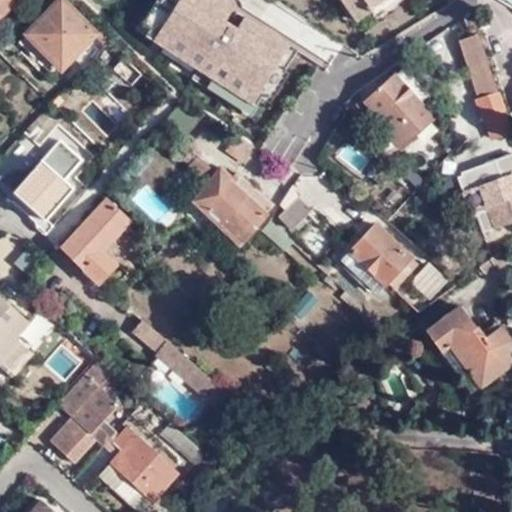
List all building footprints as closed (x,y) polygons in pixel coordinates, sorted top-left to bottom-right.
[(0,0),(0,19),(17,0),(0,0)] [(55,0),(18,37),(58,78),(100,34),(66,0),(55,0)] [(285,70),(279,67),(289,51),(247,23),(237,38),(230,34),(224,30),(239,8),(227,0),(174,0),(167,11),(150,37),(168,49),(198,69),(201,71),(259,109),(263,104),(272,90),(285,70)] [(342,0),(357,20),(374,7),(370,2),(372,0),(342,0)] [(140,31),(150,37),(167,11),(157,5),(140,31)] [(474,82),(491,76),(487,63),(485,64),(475,35),(460,41),(474,82)] [(114,39),(106,47),(153,94),(160,86),(114,39)] [(195,73),(198,69),(168,49),(165,53),(195,73)] [(289,73),(299,58),(289,51),(279,67),(285,70),(289,73)] [(402,67),(393,76),(419,105),(429,96),(402,67)] [(259,109),(201,71),(196,80),(255,120),(261,111),(259,109)] [(419,105),(393,76),(381,87),(367,101),(365,103),(387,126),(383,130),(400,148),(431,119),(419,105)] [(510,132),(491,76),(474,82),(479,98),(473,100),(480,120),(486,117),(489,128),(493,138),(510,132)] [(367,101),(381,87),(373,79),(358,92),(367,101)] [(263,104),(267,106),(276,93),(272,90),(263,104)] [(187,133),(198,116),(177,103),(166,120),(187,133)] [(236,158),(249,140),(233,130),(221,146),(236,158)] [(474,205),(484,232),(511,221),(511,149),(483,159),(490,180),(477,185),(483,202),(474,205)] [(204,211),(229,181),(198,153),(191,162),(211,179),(193,200),(204,211)] [(17,198),(13,203),(38,226),(71,189),(40,161),(12,192),(17,198)] [(245,176),(239,170),(229,181),(204,211),(220,226),(245,198),(247,196),(234,186),(245,176)] [(254,188),(256,186),(245,176),(234,186),(247,196),(254,188)] [(292,183),(279,203),(282,205),(290,194),(294,188),(292,183)] [(273,205),(254,188),(247,196),(245,198),(264,215),(265,214),(273,205)] [(290,194),(282,205),(284,207),(298,194),(294,188),(290,194)] [(298,194),(284,207),(278,212),(291,227),(311,208),(298,194)] [(131,220),(107,197),(61,247),(83,267),(81,269),(97,285),(118,263),(103,249),(131,220)] [(235,248),(264,215),(245,198),(220,226),(228,233),(223,238),(235,248)] [(371,221),(339,256),(375,290),(408,255),(371,221)] [(507,260),(501,251),(495,255),(487,261),(479,267),(486,275),(507,260)] [(487,261),(495,255),(491,252),(484,257),(487,261)] [(408,255),(384,281),(390,286),(414,261),(408,255)] [(407,279),(428,298),(447,278),(427,259),(407,279)] [(29,322),(0,295),(0,361),(19,341),(16,338),(29,322)] [(479,335),(458,306),(425,332),(439,353),(447,347),(471,379),(464,384),(472,396),(506,369),(511,343),(497,323),(479,335)] [(217,406),(228,394),(143,318),(133,330),(159,350),(156,353),(187,380),(191,375),(206,389),(202,394),(217,406)] [(116,431),(102,418),(117,402),(98,385),(112,370),(98,358),(58,403),(72,416),(49,441),(71,462),(94,437),(103,445),(116,431)] [(187,380),(202,394),(206,389),(191,375),(187,380)] [(114,442),(129,426),(124,422),(116,431),(103,445),(114,455),(121,449),(114,442)] [(178,473),(129,426),(114,442),(121,449),(110,460),(152,500),(178,473)] [(8,447),(15,453),(27,439),(30,435),(25,430),(8,447)] [(110,460),(97,474),(137,511),(140,511),(152,500),(110,460)] [(56,511),(42,499),(30,511),(56,511)]
